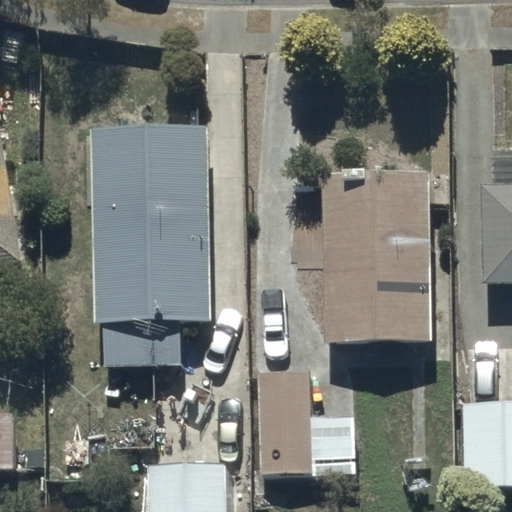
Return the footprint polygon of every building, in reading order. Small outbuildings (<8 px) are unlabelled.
[(0,280),(26,276),(3,130),(0,130),(0,280)] [(97,141),(95,204),(98,339),(107,338),(107,376),(183,377),(182,335),(215,335),(211,141),(97,141)] [(494,199),(483,199),(483,297),(511,297),(511,164),(494,164),(494,199)] [(348,186),(324,186),(324,355),(430,355),(430,276),(453,276),(453,257),(433,257),(433,186),(369,186),(369,182),(348,182),(348,186)] [(256,386),(259,484),(355,482),(354,427),(318,428),(317,384),(256,386)] [(511,413),(463,414),(465,501),(511,499),(511,413)] [(16,423),(0,423),(0,478),(16,478),(16,423)] [(172,473),(172,483),(142,483),(142,511),(232,511),(233,483),(228,483),(228,473),(172,473)]
